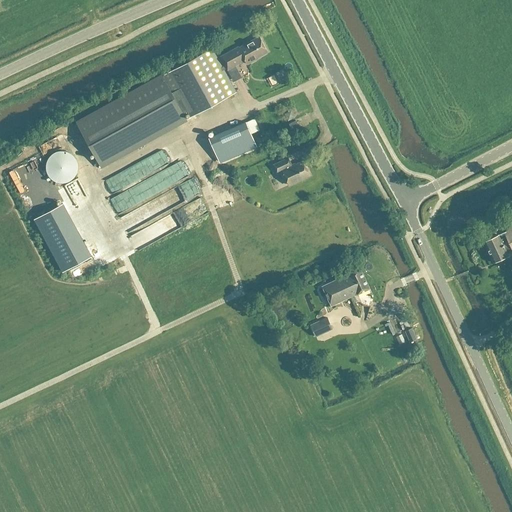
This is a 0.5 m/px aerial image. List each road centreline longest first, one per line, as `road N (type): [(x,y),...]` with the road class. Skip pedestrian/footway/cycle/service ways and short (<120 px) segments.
road 1 (track): [(205,194),(239,293),(0,405)]
road 2 (unclassified): [(511,438),(401,203)]
road 3 (tertiary): [(401,203),(296,0)]
road 4 (tertiary): [(0,74),(169,0)]
road 5 (tertiary): [(401,203),(511,147)]
